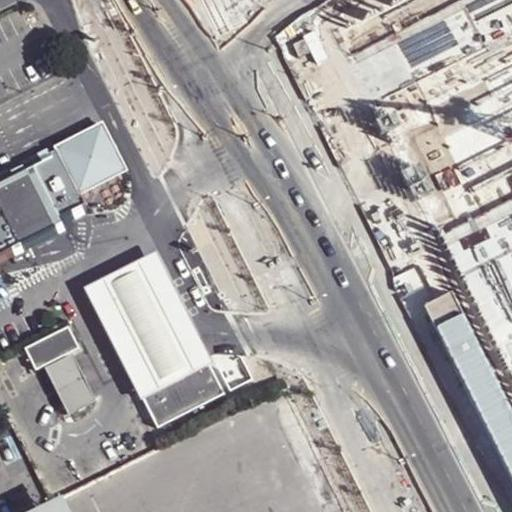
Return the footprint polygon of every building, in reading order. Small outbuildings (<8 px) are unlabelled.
[(101,123),(53,148),(78,195),(125,170),(101,123)] [(0,253),(60,224),(30,164),(0,178),(0,253)] [(136,398),(203,366),(207,365),(194,339),(153,256),(119,272),(79,292),(134,400),(136,398)] [(64,327),(19,349),(30,370),(38,366),(65,353),(74,349),(64,327)] [(30,370),(19,349),(0,358),(0,409),(45,497),(84,479),(30,370)] [(65,353),(38,366),(70,430),(98,417),(65,353)] [(203,366),(136,398),(152,430),(219,396),(203,366)]
